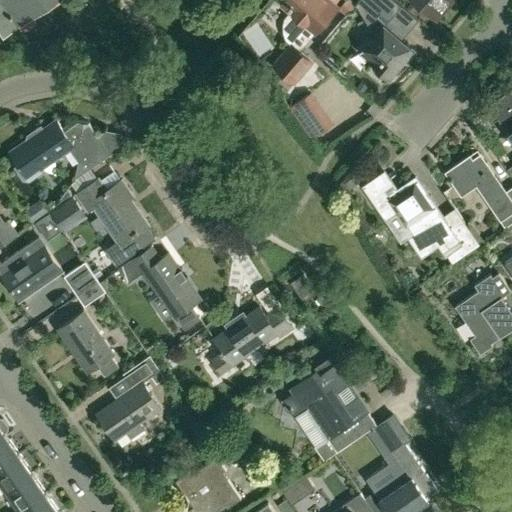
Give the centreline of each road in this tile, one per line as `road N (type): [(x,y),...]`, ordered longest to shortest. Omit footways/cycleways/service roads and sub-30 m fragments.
road 1 (residential): [(227,239),(153,117),(126,100),(57,82),(0,97)]
road 2 (residential): [(102,511),(0,369)]
road 3 (residential): [(511,21),(457,65),(410,131)]
